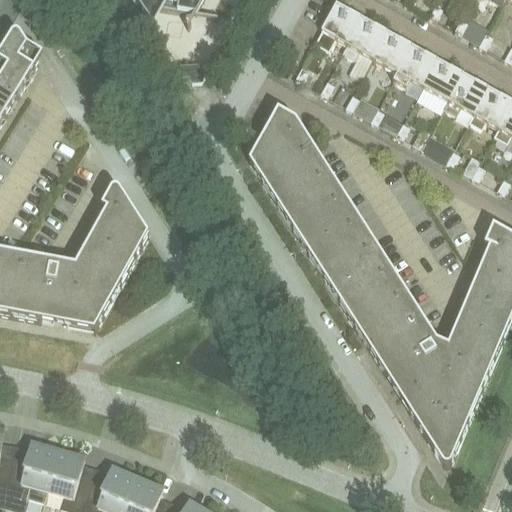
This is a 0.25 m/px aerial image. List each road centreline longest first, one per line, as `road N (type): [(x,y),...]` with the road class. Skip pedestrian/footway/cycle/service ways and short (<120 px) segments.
road 1 (unclassified): [(80,397),(94,357),(192,292),(10,2)]
road 2 (residential): [(250,77),(219,132),(218,159),(404,454),(386,508)]
road 3 (residential): [(496,211),(452,309),(322,116)]
road 4 (residential): [(386,508),(193,430)]
road 5 (residential): [(496,211),(322,116)]
road 6 (residential): [(511,86),(352,0)]
road 7 (unclassified): [(193,430),(179,472),(254,511)]
